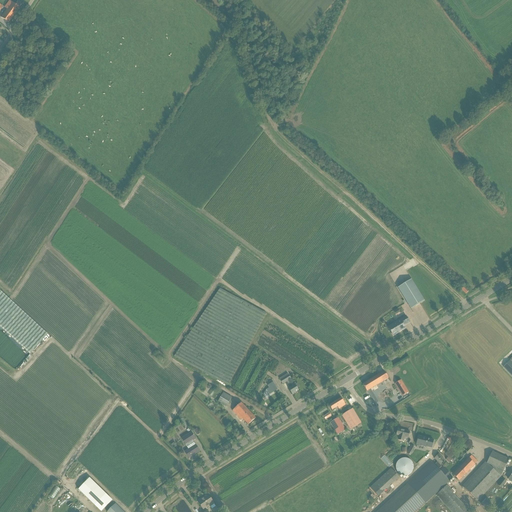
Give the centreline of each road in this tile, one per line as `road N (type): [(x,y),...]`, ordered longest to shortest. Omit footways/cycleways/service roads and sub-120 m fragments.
road 1 (track): [(211,0),(237,28),(281,139),(463,301)]
road 2 (tertiary): [(146,511),(199,469),(345,381)]
road 3 (tertiary): [(345,381),(511,278)]
road 4 (unclassified): [(511,455),(363,406),(345,381)]
